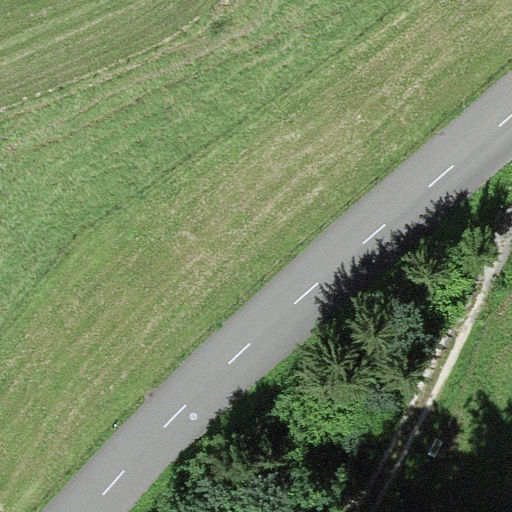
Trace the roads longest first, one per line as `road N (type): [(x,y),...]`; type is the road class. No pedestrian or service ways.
road 1 (tertiary): [(511,116),(270,323),(87,511)]
road 2 (track): [(511,223),(363,511)]
